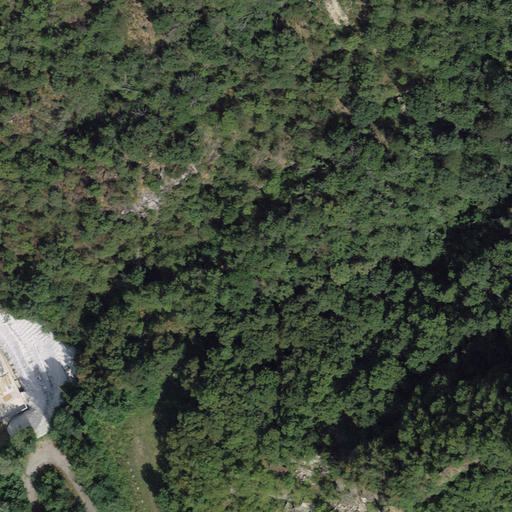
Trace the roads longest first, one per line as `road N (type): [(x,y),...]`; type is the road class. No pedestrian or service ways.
road 1 (track): [(326,414),(314,345),(300,344),(286,405),(267,440),(257,399),(217,346),(171,454),(146,470)]
road 2 (track): [(431,251),(392,345),(362,377),(344,415)]
road 3 (track): [(93,511),(66,467),(46,453),(27,464),(30,511)]
